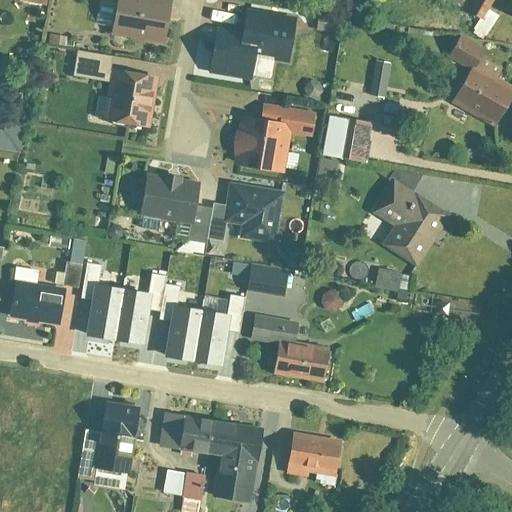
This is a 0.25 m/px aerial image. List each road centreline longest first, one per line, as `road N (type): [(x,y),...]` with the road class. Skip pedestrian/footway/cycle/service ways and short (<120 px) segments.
road 1 (residential): [(463,442),(433,427),(343,409),(0,351)]
road 2 (residential): [(176,135),(198,0)]
